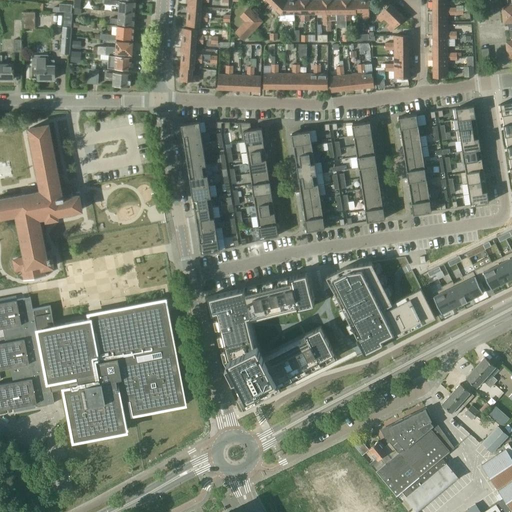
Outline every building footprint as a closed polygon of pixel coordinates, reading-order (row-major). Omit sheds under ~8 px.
[(111,5),(120,5),(119,12),(135,13),(136,2),(116,0),(104,0),(104,4),(111,5)] [(271,0),(269,2),(271,4),(278,11),(276,12),(280,16),(281,14),(286,0),(271,0)] [(286,0),(281,14),(280,16),(285,16),(285,14),(293,13),(292,0),(286,0)] [(292,0),(293,13),(301,13),(300,21),(304,21),(305,21),(304,0),(292,0)] [(304,0),(305,21),(309,21),(309,13),(315,13),(316,13),(315,0),(304,0)] [(315,0),(316,13),(317,13),(322,13),(322,25),(326,25),(327,25),(326,0),(315,0)] [(335,0),(326,0),(327,25),(327,31),(331,31),(331,13),(335,13),(335,0)] [(342,20),(345,20),(345,0),(335,0),(335,13),(342,13),(342,20)] [(356,13),(356,10),(356,0),(345,0),(345,20),(350,20),(350,13),(356,13)] [(369,0),(356,0),(356,10),(363,10),(363,18),(369,18),(369,0)] [(448,7),(447,0),(446,0),(433,1),(433,11),(456,11),(456,7),(448,7)] [(511,0),(505,0),(506,6),(502,7),(504,22),(508,22),(510,41),(506,42),(508,57),(511,56),(511,0)] [(381,22),(384,19),(387,21),(397,11),(390,4),(376,17),(381,22)] [(188,6),(187,15),(208,17),(208,13),(201,12),(202,7),(188,6)] [(263,21),(249,7),(240,16),(245,21),(235,31),(244,41),(263,21)] [(391,32),(404,18),(397,11),(387,21),(390,24),(386,27),(391,32)] [(456,11),(433,11),(433,22),(433,24),(448,23),(448,22),(448,15),(463,15),(463,11),(456,11)] [(35,29),(35,12),(22,12),(22,29),(35,29)] [(111,17),(110,22),(134,24),(135,13),(119,12),(119,18),(111,17)] [(200,21),(210,22),(211,17),(208,17),(187,15),(186,26),(200,27),(200,21)] [(448,23),(433,24),(433,33),(433,35),(457,35),(457,33),(457,31),(455,31),(448,31),(448,25),(448,24),(448,23)] [(108,39),(109,40),(117,40),(117,38),(133,39),(134,27),(117,26),(117,35),(109,35),(108,35),(108,39)] [(63,27),(62,53),(70,53),(71,27),(63,27)] [(207,39),(208,35),(197,35),(197,29),(183,28),(182,38),(203,39),(207,39)] [(394,42),(385,42),(385,46),(393,46),(409,46),(409,35),(393,35),(394,42)] [(457,35),(433,35),(433,44),(433,46),(448,46),(448,44),(448,39),(457,38),(457,35)] [(182,38),(182,48),(196,49),(196,43),(203,44),(203,39),(205,39),(182,38)] [(72,48),(81,49),(82,42),(73,41),(72,48)] [(106,47),(106,55),(109,55),(109,52),(116,53),(132,54),(133,49),(134,48),(134,45),(133,43),(133,42),(117,41),(117,47),(106,47)] [(298,44),(298,56),(307,56),(307,44),(298,44)] [(98,47),(97,53),(97,54),(106,55),(106,47),(98,46),(98,47)] [(393,46),(385,46),(385,50),(393,50),(394,56),(409,56),(409,46),(393,46)] [(448,46),(433,46),(433,55),(433,57),(456,56),(456,55),(456,53),(448,52),(448,46)] [(202,59),(202,54),(195,54),(196,49),(182,48),(181,58),(194,59),(202,59)] [(490,60),(488,48),(480,49),(482,61),(490,60)] [(73,61),(82,62),(83,52),(74,51),(73,61)] [(0,80),(5,80),(4,78),(14,78),(14,63),(3,63),(3,55),(0,54),(0,80)] [(32,55),(32,67),(39,67),(39,78),(55,78),(55,65),(54,65),(54,60),(48,60),(48,55),(32,55)] [(131,69),(132,57),(109,55),(108,67),(115,68),(131,69)] [(394,64),(385,64),(385,67),(409,67),(409,56),(394,56),(394,64)] [(456,56),(433,57),(433,66),(433,67),(448,67),(448,66),(448,60),(456,60),(456,56)] [(202,63),(202,59),(194,59),(181,58),(180,67),(191,68),(194,68),(195,62),(202,63)] [(365,63),(361,64),(364,87),(374,86),(373,71),(372,71),(372,64),(365,65),(365,63)] [(264,73),(263,88),(275,88),(275,64),(271,64),(271,73),(264,73)] [(278,65),(275,64),(275,88),(285,88),(285,73),(278,73),(278,65)] [(292,73),(285,73),(285,88),(296,88),(296,65),(292,64),(292,73)] [(357,64),(358,73),(351,74),(353,89),(364,87),(361,64),(357,64)] [(218,74),(218,89),(229,89),(230,65),(229,65),(226,65),(225,74),(218,74)] [(230,65),(229,89),(239,89),(240,75),(232,74),(233,66),(230,65)] [(296,65),(296,88),(306,88),(306,73),(299,73),(299,65),(296,65)] [(306,73),(306,88),(317,88),(317,65),(313,65),(313,69),(313,73),(306,73)] [(328,88),(328,73),(321,73),(321,65),(317,65),(317,88),(328,88)] [(240,75),(239,89),(250,90),(251,67),(250,66),(247,66),(246,75),(240,75)] [(330,76),(331,91),(343,90),(340,66),(336,67),(337,75),(330,76)] [(340,66),(343,90),(353,89),(351,74),(344,75),(343,66),(340,66)] [(474,76),(473,66),(464,67),(464,76),(474,76)] [(180,69),(180,80),(199,81),(199,75),(191,75),(191,70),(191,68),(180,67),(180,69)] [(254,67),(251,67),(250,90),(260,90),(261,90),(261,76),(254,75),(254,67)] [(409,67),(385,67),(385,71),(394,71),(394,78),(409,78),(409,67)] [(448,67),(433,67),(433,77),(452,77),(452,72),(452,71),(448,71),(448,67)] [(98,84),(99,69),(87,68),(86,83),(98,84)] [(385,80),(384,69),(376,70),(377,81),(385,80)] [(113,84),(130,86),(130,84),(131,83),(132,81),(130,79),(131,74),(107,72),(106,77),(114,77),(113,84)] [(511,102),(500,104),(503,126),(511,124),(511,102)] [(474,105),(456,108),(458,119),(476,116),(474,105)] [(416,114),(398,117),(400,128),(418,125),(416,114)] [(82,130),(90,181),(135,174),(126,116),(117,117),(118,124),(82,130)] [(477,127),(476,116),(458,119),(459,130),(477,127)] [(199,121),(181,124),(183,135),(201,133),(199,121)] [(370,121),(352,124),(354,135),(372,132),(370,121)] [(246,142),(246,141),(263,139),(262,127),(251,129),(250,123),(239,122),(243,142),(246,142)] [(0,218),(16,216),(23,256),(14,258),(16,269),(23,268),(26,279),(45,276),(44,269),(53,267),(51,256),(47,257),(39,217),(47,216),(48,219),(58,217),(58,214),(82,209),(82,205),(80,195),(68,197),(66,186),(61,188),(49,124),(31,127),(43,191),(0,198),(0,218)] [(511,124),(503,126),(507,147),(511,146),(511,124)] [(418,125),(400,128),(402,139),(420,136),(418,125)] [(479,138),(477,127),(459,130),(461,140),(479,138)] [(310,131),(292,134),(294,145),(311,142),(310,131)] [(372,132),(354,135),(355,146),(373,143),(372,132)] [(201,133),(183,135),(185,146),(203,143),(201,133)] [(420,136),(402,139),(404,149),(421,147),(420,136)] [(481,148),(479,138),(461,140),(463,151),(481,148)] [(263,139),(246,141),(246,142),(247,152),(265,149),(263,139)] [(311,142),(294,145),(295,156),(313,153),(311,142)] [(203,143),(185,146),(186,157),(204,154),(203,143)] [(373,143),(355,146),(357,157),(375,154),(373,143)] [(421,147),(404,149),(405,160),(423,157),(421,147)] [(482,159),(481,148),(463,151),(464,162),(482,159)] [(265,149),(247,152),(249,163),(267,160),(265,149)] [(313,153),(295,156),(297,166),(315,163),(313,153)] [(204,154),(186,157),(188,167),(206,165),(204,154)] [(375,154),(357,157),(359,167),(377,165),(375,154)] [(423,157),(405,160),(407,171),(425,168),(423,157)] [(484,170),(482,159),(464,162),(466,172),(484,170)] [(267,160),(249,163),(250,173),(268,171),(267,160)] [(315,163),(297,166),(299,177),(317,174),(315,163)] [(206,165),(188,167),(190,178),(208,175),(206,165)] [(377,165),(359,167),(360,178),(378,175),(377,165)] [(425,168),(407,171),(409,182),(427,179),(425,168)] [(486,180),(484,170),(466,172),(468,183),(486,180)] [(268,171),(250,173),(252,184),(270,181),(268,171)] [(151,174),(90,185),(99,237),(120,234),(121,237),(101,241),(103,251),(85,254),(87,266),(121,259),(123,269),(138,266),(134,245),(163,239),(151,174)] [(317,174),(299,177),(300,188),(318,185),(317,174)] [(208,175),(190,178),(191,189),(209,186),(208,175)] [(378,175),(360,178),(362,189),(380,186),(378,175)] [(427,179),(409,182),(410,192),(428,190),(427,179)] [(487,191),(486,180),(468,183),(469,194),(487,191)] [(270,181),(252,184),(254,195),(272,192),(270,181)] [(318,185),(300,188),(302,198),(320,195),(318,185)] [(209,186),(191,189),(193,199),(211,197),(209,186)] [(380,186),(362,189),(364,200),(382,197),(380,186)] [(428,190),(410,192),(412,203),(430,200),(428,190)] [(489,202),(487,191),(469,194),(471,205),(489,202)] [(272,192),(254,195),(255,206),(273,203),(272,192)] [(320,195),(302,198),(304,209),(322,206),(320,195)] [(211,197),(193,199),(195,210),(213,207),(211,197)] [(382,197),(364,200),(365,210),(383,208),(382,197)] [(430,200),(412,203),(414,214),(432,211),(430,200)] [(273,203),(255,206),(257,216),(275,213),(273,203)] [(322,206),(304,209),(305,220),(323,217),(322,206)] [(213,207),(195,210),(197,221),(214,218),(213,207)] [(383,208),(365,210),(367,221),(385,218),(383,208)] [(275,213),(257,216),(259,227),(277,224),(275,213)] [(323,217),(305,220),(307,231),(325,228),(329,227),(328,216),(323,217)] [(214,218),(197,221),(198,231),(216,229),(214,218)] [(277,224),(259,227),(260,238),(278,235),(277,224)] [(216,229),(198,231),(200,242),(218,239),(216,229)] [(218,239),(200,242),(202,253),(220,250),(218,239)] [(511,251),(502,257),(511,277),(511,251)] [(245,287),(208,296),(224,360),(231,374),(227,376),(244,408),(247,406),(281,389),(355,352),(357,357),(365,353),(436,317),(421,288),(405,257),(372,262),(346,266),(327,276),(329,280),(322,283),(326,298),(314,301),(307,272),(290,276),(245,287)] [(511,277),(502,257),(492,262),(502,283),(511,278),(511,277)] [(492,262),(475,270),(480,282),(486,279),(491,289),(502,283),(492,262)] [(462,276),(462,277),(463,279),(463,278),(473,298),(484,293),(473,271),(462,276)] [(454,283),(453,283),(463,303),(473,298),(463,278),(463,279),(454,283)] [(441,286),(442,289),(443,288),(452,308),(463,303),(453,283),(454,283),(453,281),(441,286)] [(442,289),(431,294),(441,313),(452,308),(443,288),(442,289)] [(83,321),(54,327),(50,306),(33,309),(30,297),(0,302),(0,328),(4,327),(5,335),(0,335),(0,368),(11,366),(14,381),(0,384),(0,409),(36,403),(37,406),(54,403),(52,391),(65,389),(75,440),(127,430),(121,401),(131,399),(133,414),(185,404),(175,352),(169,353),(161,312),(92,326),(91,319),(83,321)] [(486,377),(490,373),(495,366),(485,357),(475,367),(486,377)] [(466,377),(477,387),(486,377),(475,367),(466,377)] [(460,383),(451,394),(464,405),(464,406),(468,402),(474,395),(470,392),(460,383)] [(479,394),(486,401),(491,397),(483,390),(479,394)] [(451,413),(454,416),(464,405),(451,394),(442,404),(451,413)] [(479,411),(472,405),(468,409),(475,416),(479,411)] [(490,413),(505,425),(510,418),(495,406),(490,413)] [(430,418),(425,408),(382,430),(388,442),(390,440),(399,451),(390,459),(385,454),(387,452),(378,441),(369,448),(373,454),(372,456),(375,459),(370,464),(408,510),(413,507),(417,511),(418,511),(459,478),(442,458),(454,447),(432,417),(430,418)] [(464,413),(472,419),(475,416),(468,409),(464,413)] [(492,452),(508,436),(498,425),(481,442),(492,452)] [(504,499),(483,511),(511,511),(511,457),(506,449),(481,465),(504,499)] [(113,482),(121,482),(121,470),(113,470),(113,482)] [(305,490),(290,500),(297,511),(304,511),(315,505),(305,490)] [(348,511),(334,496),(316,511),(348,511)]
